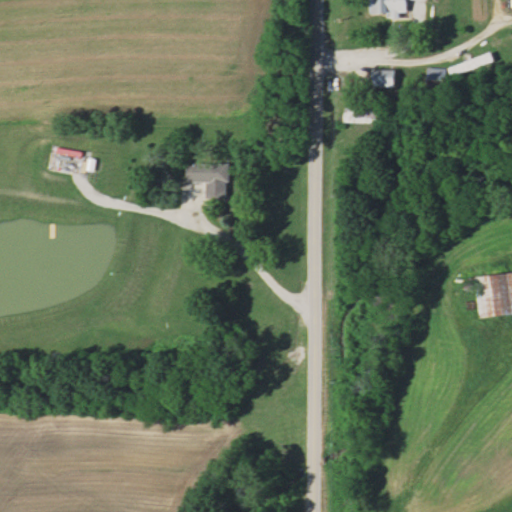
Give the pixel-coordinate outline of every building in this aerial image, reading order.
[(372,0),(372,15),(411,15),(411,0),(372,0)] [(455,78),(496,59),(492,51),(451,70),(455,78)] [(399,69),(375,69),(375,87),(399,87),(399,69)] [(430,79),(448,79),(448,69),(430,69),(430,79)] [(388,102),(347,102),(347,122),(388,122),(388,102)] [(232,198),(233,163),(197,162),(196,181),(209,182),(209,197),(232,198)] [(482,318),(511,314),(511,272),(477,276),(482,318)]
